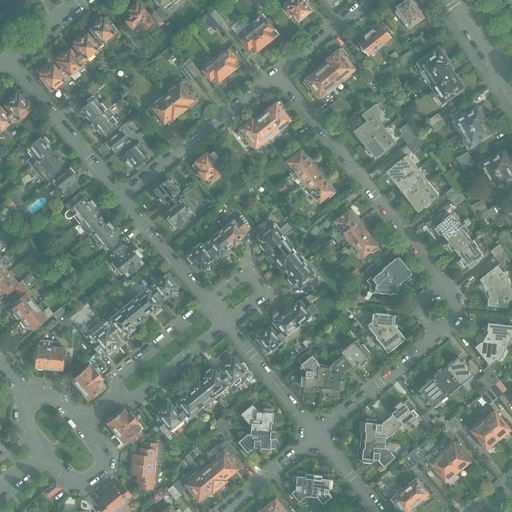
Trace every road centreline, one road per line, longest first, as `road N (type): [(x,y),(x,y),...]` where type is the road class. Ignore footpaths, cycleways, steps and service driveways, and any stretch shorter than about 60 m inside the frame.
road 1 (residential): [(442,280),(277,73)]
road 2 (residential): [(121,197),(277,73)]
road 3 (residential): [(121,197),(9,60)]
road 4 (residential): [(318,436),(437,337)]
road 5 (residential): [(318,436),(225,324)]
road 6 (residential): [(207,303),(121,197)]
road 7 (residential): [(119,392),(136,396),(225,324)]
road 8 (residential): [(207,303),(118,376),(119,392)]
road 9 (residential): [(49,452),(77,483),(102,467),(104,454),(80,425)]
road 10 (residential): [(225,511),(318,436)]
road 11 (residential): [(225,324),(261,287),(242,276),(207,303)]
